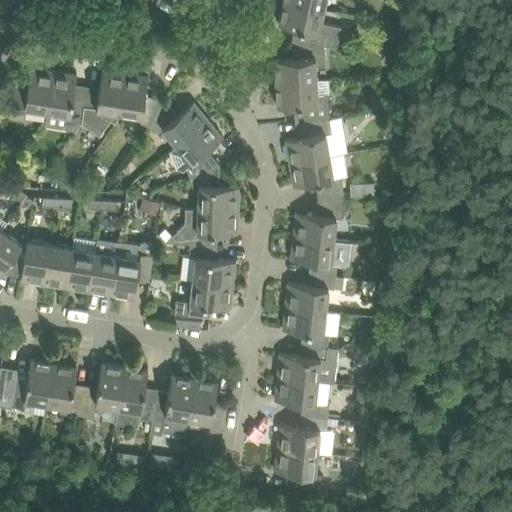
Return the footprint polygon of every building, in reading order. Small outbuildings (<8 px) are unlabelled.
[(340,26),(320,21),(323,7),(289,0),(283,0),(278,21),(300,26),(297,41),(324,43),(336,44),(340,26)] [(316,78),(315,55),(324,54),(324,43),(297,41),(298,56),(274,57),(275,80),(316,78)] [(47,109),(54,68),(31,65),(30,73),(18,71),(10,115),(23,117),(26,105),(47,109)] [(119,110),(125,70),(102,66),(99,86),(87,84),(86,94),(82,114),(89,115),(88,118),(103,128),(110,117),(115,121),(118,116),(119,110)] [(47,109),(45,125),(75,129),(81,120),(82,114),(86,94),(74,92),(77,72),(54,68),(47,109)] [(125,70),(119,110),(141,114),(140,120),(149,125),(165,97),(145,93),(148,73),(125,70)] [(317,102),(316,78),(275,80),(276,103),(301,102),(302,118),(329,115),(328,101),(317,102)] [(178,112),(165,97),(149,125),(158,130),(162,126),(176,143),(208,117),(193,99),(178,112)] [(332,131),(329,115),(302,118),(305,134),(285,138),(289,161),(329,154),(326,132),(332,131)] [(222,135),(208,117),(176,143),(170,150),(177,164),(181,168),(186,164),(189,174),(220,164),(207,148),(222,135)] [(13,138),(0,139),(0,146),(2,158),(16,156),(13,138)] [(345,195),(341,174),(347,173),(344,151),(329,154),(289,161),(293,184),(315,180),(317,196),(345,195)] [(16,175),(24,162),(15,156),(7,169),(16,175)] [(219,183),(220,164),(189,174),(192,184),(198,184),(197,206),(238,208),(239,184),(219,183)] [(27,192),(14,183),(7,179),(0,190),(8,195),(10,191),(22,199),(27,192)] [(57,204),(57,195),(42,195),(42,203),(57,204)] [(71,205),(72,196),(57,195),(57,204),(71,205)] [(333,238),(336,216),(342,216),(345,195),(317,196),(316,212),(296,210),(293,233),(333,238)] [(101,207),(102,198),(87,197),(87,206),(101,207)] [(116,207),(117,198),(102,198),(101,207),(116,207)] [(237,231),(238,208),(197,206),(185,206),(185,207),(186,207),(186,222),(178,228),(177,227),(176,228),(177,229),(170,235),(170,240),(190,241),(190,242),(216,243),(217,230),(237,231)] [(21,274),(26,242),(21,241),(2,228),(0,231),(0,273),(2,271),(21,274)] [(331,260),(333,238),(293,233),(290,257),(310,259),(309,271),(335,274),(337,261),(331,260)] [(43,281),(50,241),(27,237),(26,242),(21,274),(20,277),(43,281)] [(66,285),(72,245),(50,241),(43,281),(66,285)] [(215,257),(216,243),(190,242),(189,255),(195,256),(192,278),(233,282),(235,259),(215,257)] [(88,289),(95,249),(72,245),(66,285),(88,289)] [(117,252),(95,249),(88,289),(111,292),(117,252)] [(117,252),(111,292),(134,296),(137,277),(149,278),(153,252),(140,250),(139,256),(117,252)] [(326,308),(328,286),(334,287),(335,274),(309,271),(307,283),(288,280),(285,304),(326,308)] [(345,275),(335,274),(334,287),(343,288),(345,275)] [(230,305),(233,282),(192,278),(190,299),(184,299),(177,299),(176,311),(209,315),(210,303),(230,305)] [(327,344),(329,331),(323,330),(326,308),(285,304),(282,327),(302,329),(301,341),(327,344)] [(335,379),(339,345),(327,344),(301,341),(299,353),(280,351),(277,374),(317,379),(318,377),(335,379)] [(47,400),(53,360),(30,356),(26,377),(15,376),(10,402),(24,404),(23,409),(44,412),(45,400),(47,400)] [(53,360),(47,400),(69,404),(67,412),(80,414),(85,387),(73,385),(76,364),(53,360)] [(85,387),(80,414),(94,416),(96,400),(118,404),(125,363),(101,360),(97,389),(85,387)] [(148,367),(125,363),(118,404),(119,404),(117,421),(137,424),(138,415),(152,417),(156,390),(144,389),(148,367)] [(188,415),(194,375),(171,371),(167,392),(156,390),(152,417),(165,420),(163,429),(186,433),(189,415),(188,415)] [(194,375),(188,415),(189,415),(211,419),(209,426),(221,428),(223,421),(226,402),(214,400),(217,379),(213,378),(211,375),(209,373),(206,372),(203,372),(200,373),(198,375),(194,375)] [(315,401),(317,379),(277,374),(274,397),(302,401),(301,412),(327,415),(329,402),(315,401)] [(326,429),(327,415),(301,412),(299,424),(279,422),(277,445),(317,450),(320,428),(326,429)] [(315,472),(317,450),(277,445),(274,469),(294,471),(293,483),(319,486),(321,473),(315,472)]
